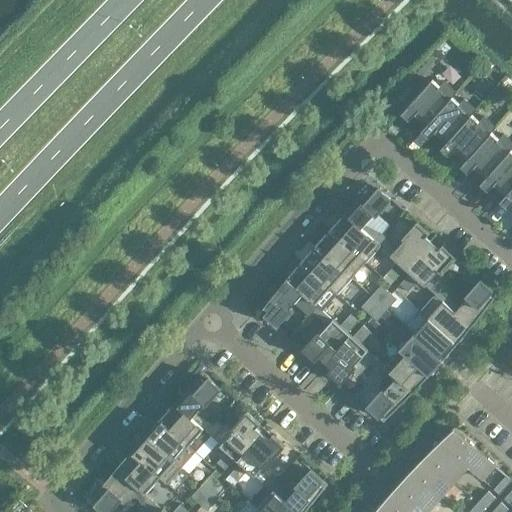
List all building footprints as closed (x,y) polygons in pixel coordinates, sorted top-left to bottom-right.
[(432,79),(402,113),(409,120),(414,115),(426,125),(427,126),(453,98),(452,97),(457,92),(444,81),(439,86),(432,79)] [(427,126),(426,125),(421,131),(429,138),(434,132),(446,143),(447,144),(472,115),(476,110),(464,98),(459,104),(453,98),(427,126)] [(447,144),(446,143),(441,149),(449,155),(454,150),(466,161),(492,133),(491,133),(496,127),(483,116),(479,121),(472,115),(447,144)] [(466,161),(461,166),(468,173),(473,168),(485,178),(486,179),(511,151),(511,150),(511,149),(511,141),(503,134),(498,139),(492,133),(466,161)] [(486,179),(485,178),(480,184),(488,191),(493,185),(505,196),(506,196),(511,189),(511,150),(511,151),(486,179)] [(371,188),(345,214),(376,242),(383,234),(365,225),(374,215),(376,216),(391,199),(379,188),(375,192),(371,188)] [(511,189),(506,196),(505,196),(500,201),(508,208),(511,203),(511,189)] [(376,242),(345,214),(335,224),(337,226),(333,231),(331,228),(330,229),(366,262),(381,246),(376,242)] [(403,241),(394,251),(383,234),(376,242),(381,246),(391,255),(390,256),(397,262),(405,269),(430,241),(426,237),(430,234),(417,222),(402,239),(403,241)] [(366,262),(330,229),(320,240),(323,242),(319,247),(316,244),(315,245),(352,278),(366,262)] [(352,278),(315,245),(306,256),(308,259),(304,263),(302,261),(301,262),(337,294),(352,278)] [(435,245),(410,273),(418,281),(425,287),(426,286),(436,295),(440,299),(447,292),(429,282),(438,272),(440,273),(455,257),(442,245),(439,249),(435,245)] [(337,294),(301,262),(292,272),(294,275),(290,279),(288,277),(287,278),(315,305),(315,304),(330,289),(337,295),(337,294)] [(395,280),(405,269),(397,262),(387,273),(395,280)] [(408,292),(418,281),(410,273),(400,285),(408,292)] [(265,315),(277,326),(292,309),(290,307),(300,297),(311,315),(318,307),(315,304),(315,305),(287,278),(264,307),(268,311),(265,315)] [(467,298),(458,308),(447,292),(440,299),(471,327),(494,299),(490,295),(493,291),(481,280),(466,297),(467,298)] [(379,303),(389,292),(381,285),(371,296),(379,303)] [(397,299),(391,294),(389,292),(379,303),(387,310),(397,299)] [(471,327),(440,299),(436,295),(421,312),(457,344),(467,333),(464,331),(468,327),(471,328),(471,327)] [(369,314),(379,303),(371,296),(361,307),(369,314)] [(377,322),(387,310),(379,303),(369,314),(377,322)] [(323,360),(349,332),(340,325),(333,319),(333,320),(318,307),(311,315),(330,323),(320,334),(318,332),(303,349),(316,360),(319,357),(323,360)] [(457,344),(421,312),(420,312),(428,318),(414,334),(443,361),(452,349),(450,347),(454,343),(457,345),(457,344)] [(340,325),(349,332),(359,321),(350,314),(340,325)] [(363,325),(353,336),(361,344),(371,332),(363,325)] [(443,361),(414,334),(399,350),(428,376),(438,366),(435,363),(439,359),(442,361),(443,361)] [(355,365),(364,354),(376,372),(383,364),(378,359),(377,360),(367,351),(368,350),(361,344),(353,336),(328,365),(332,368),(329,372),(341,384),(357,366),(355,365)] [(428,376),(399,350),(385,365),(385,366),(414,392),(423,381),(421,379),(425,375),(428,377),(428,376)] [(387,418),(414,392),(385,366),(385,365),(383,364),(376,372),(393,381),(384,391),(382,390),(367,407),(380,418),(383,414),(387,418)] [(201,378),(174,403),(206,431),(212,424),(195,415),(204,404),(206,406),(221,389),(209,377),(205,381),(201,378)] [(206,431),(174,403),(165,414),(167,416),(163,421),(161,418),(159,419),(196,452),(197,451),(189,445),(203,430),(210,436),(211,435),(206,431)] [(233,430),(224,441),(212,424),(206,431),(211,435),(221,444),(220,445),(227,451),(235,459),(260,431),(256,427),(259,423),(247,412),(232,429),(233,430)] [(196,452),(159,419),(150,429),(153,432),(149,437),(146,434),(145,435),(181,468),(196,452)] [(454,427),(440,440),(468,465),(467,466),(481,478),(494,464),(469,442),(468,443),(463,438),(464,437),(454,427)] [(181,468),(145,435),(136,445),(139,448),(134,453),(132,450),(131,451),(167,484),(181,468)] [(240,463),(248,470),(255,476),(256,475),(266,484),(270,489),(277,481),(259,472),(268,461),(270,463),(285,446),(272,435),(269,438),(265,435),(240,463)] [(426,454),(426,455),(454,480),(467,466),(468,465),(440,440),(427,455),(426,454)] [(167,484),(131,451),(122,462),(124,464),(120,469),(118,467),(117,468),(148,496),(152,500),(153,499),(146,493),(160,478),(167,484)] [(225,470),(235,459),(227,451),(217,463),(225,470)] [(412,469),(440,495),(454,480),(426,455),(425,455),(426,456),(413,470),(412,469)] [(248,470),(240,463),(230,474),(238,481),(248,470)] [(98,500),(95,504),(103,511),(110,511),(122,499),(121,497),(130,487),(142,503),(148,496),(117,468),(94,497),(98,500)] [(297,487),(288,498),(277,481),(270,489),(273,491),(273,490),(296,511),(305,511),(324,488),(320,484),(323,480),(311,469),(296,486),(297,487)] [(398,484),(427,511),(440,495),(412,469),(411,470),(412,471),(400,485),(398,484)] [(209,492),(219,481),(211,474),(201,485),(209,492)] [(227,488),(221,483),(219,481),(209,492),(217,500),(227,488)] [(295,511),(266,484),(251,501),(258,507),(263,511),(295,511)] [(385,499),(384,500),(397,511),(425,511),(427,511),(398,484),(397,485),(399,486),(386,500),(385,499)] [(199,503),(209,492),(201,485),(192,496),(199,503)] [(483,511),(496,498),(488,491),(469,511),(483,511)] [(207,510),(217,500),(209,492),(199,503),(207,510)] [(167,511),(163,508),(163,509),(152,500),(148,496),(142,503),(158,511),(167,511)] [(397,511),(384,500),(385,502),(375,511),(397,511)] [(263,511),(258,507),(251,501),(240,511),(263,511)] [(501,502),(492,511),(506,511),(509,510),(501,502)] [(180,503),(172,511),(187,511),(188,511),(180,503)]
